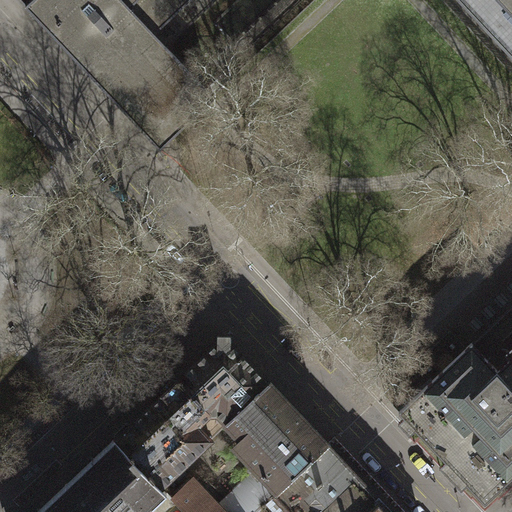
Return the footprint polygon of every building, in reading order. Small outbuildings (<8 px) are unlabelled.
[(165,47),(120,0),(33,0),(26,7),(107,93),(160,149),(167,142),(215,97),(167,46),(165,47)] [(511,0),(120,0),(165,47),(215,0),(460,0),(511,54),(511,0)] [(447,332),(414,363),(430,379),(463,348),(447,332)] [(193,423),(207,438),(225,420),(266,381),(223,336),(179,380),(208,410),(193,423)] [(511,471),(511,354),(497,369),(469,341),(463,348),(430,379),(398,410),(481,500),(511,471)] [(398,410),(430,379),(414,363),(383,394),(398,410)] [(115,440),(157,485),(207,438),(193,423),(208,410),(179,380),(115,440)] [(266,381),(225,420),(238,435),(231,442),(277,491),(326,444),(266,381)] [(157,485),(115,440),(80,472),(36,511),(145,511),(165,494),(157,485)] [(326,444),(277,491),(273,493),(291,511),(297,507),(302,511),(364,511),(378,499),(326,444)] [(185,511),(227,511),(195,477),(172,498),(185,511)] [(252,511),(291,511),(273,493),(252,511)] [(390,511),(378,499),(364,511),(390,511)]
